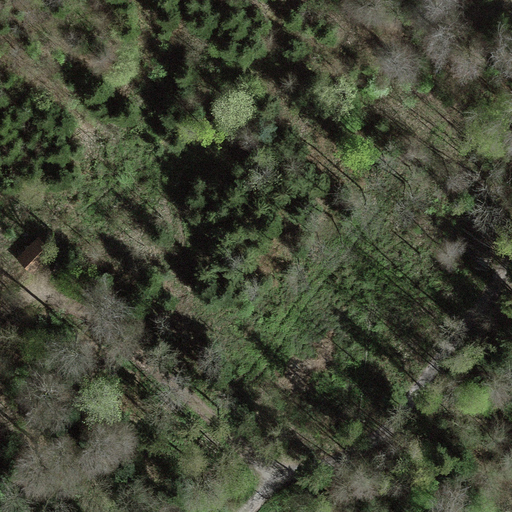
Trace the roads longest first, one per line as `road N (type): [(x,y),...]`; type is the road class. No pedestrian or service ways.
road 1 (track): [(511,245),(407,392),(240,511)]
road 2 (track): [(282,483),(117,330),(75,304),(27,298),(0,313)]
